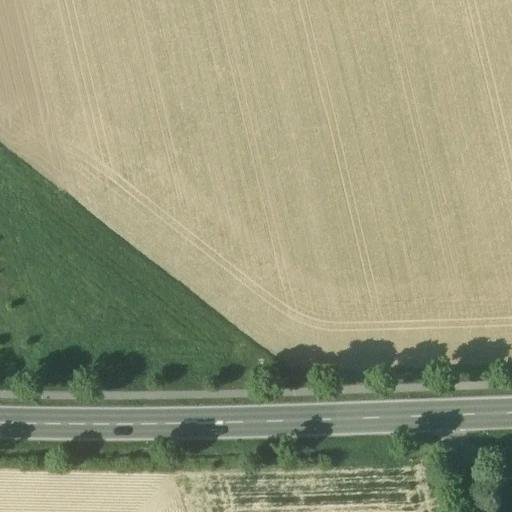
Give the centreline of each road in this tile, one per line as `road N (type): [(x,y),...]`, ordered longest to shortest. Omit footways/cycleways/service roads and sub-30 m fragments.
road 1 (secondary): [(511,415),(0,423)]
road 2 (track): [(299,393),(0,155)]
